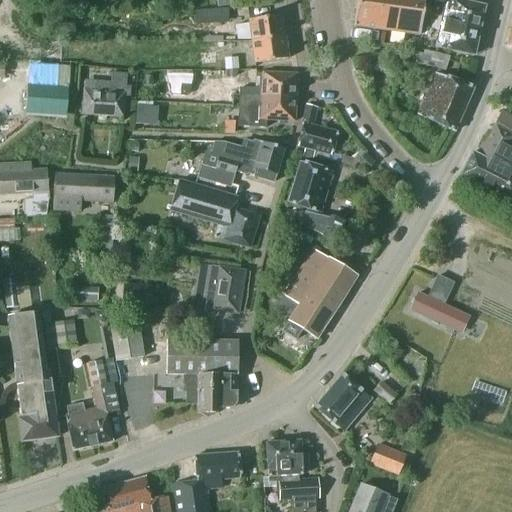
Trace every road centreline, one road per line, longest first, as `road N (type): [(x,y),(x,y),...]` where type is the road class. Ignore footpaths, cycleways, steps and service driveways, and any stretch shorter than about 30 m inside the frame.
road 1 (residential): [(284,403),(245,348),(255,267),(307,86)]
road 2 (tertiary): [(0,506),(284,403)]
road 3 (tertiary): [(284,403),(315,378),(363,311),(431,193)]
road 4 (tertiary): [(431,193),(470,122),(491,61)]
road 5 (residential): [(431,193),(361,120),(345,83)]
road 6 (residential): [(330,511),(337,486),(331,457),(284,403)]
